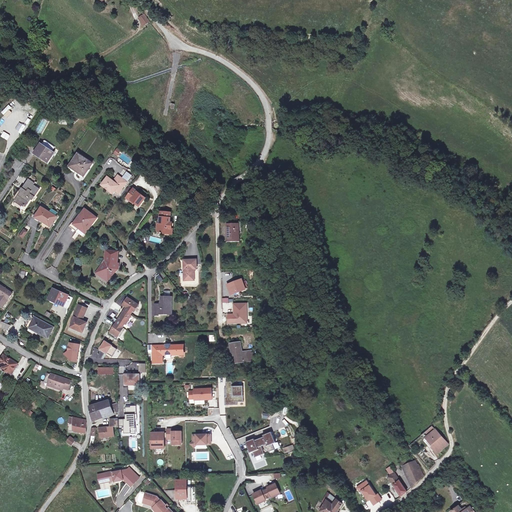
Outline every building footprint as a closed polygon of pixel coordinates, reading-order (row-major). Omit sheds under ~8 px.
[(13,111),(8,106),(1,112),(7,118),(13,111)] [(26,121),(31,114),(24,110),(20,117),(26,121)] [(6,136),(11,130),(5,126),(1,132),(6,136)] [(44,141),(42,144),(52,151),(55,148),(54,147),(52,145),(45,141),(44,141)] [(41,144),(35,153),(48,162),(54,153),(52,151),(42,144),(41,144)] [(79,154),(71,165),(80,172),(79,173),(84,176),(93,163),(79,154)] [(108,177),(102,185),(113,194),(115,191),(119,193),(127,182),(121,177),(116,183),(114,181),(108,177)] [(22,193),(16,200),(26,207),(31,199),(32,200),(35,197),(35,196),(40,189),(34,185),(35,183),(30,180),(24,189),(22,188),(20,191),(22,193)] [(134,189),(128,197),(135,203),(136,203),(140,206),(146,198),(134,189)] [(42,207),(35,217),(50,227),(57,217),(56,216),(50,212),(42,207)] [(81,215),(74,224),(86,233),(97,218),(85,209),(81,215)] [(158,224),(157,231),(161,234),(169,234),(170,229),(172,229),(173,223),(170,223),(171,213),(161,212),(160,224),(159,224),(158,224)] [(74,224),(81,215),(79,214),(69,226),(83,237),(86,233),(74,224)] [(228,224),(227,224),(227,242),(240,242),(239,223),(228,224)] [(106,266),(100,275),(107,280),(110,276),(111,277),(115,272),(113,271),(115,269),(118,270),(119,264),(117,264),(118,252),(107,251),(106,261),(103,264),(106,266)] [(197,260),(183,260),(184,281),(190,281),(190,278),(195,278),(194,269),(196,269),(196,265),(197,265),(197,260)] [(103,264),(97,273),(100,275),(106,266),(103,264)] [(242,280),(229,285),(232,293),(245,288),(242,280)] [(0,296),(0,305),(3,308),(12,293),(2,286),(0,288),(0,294),(1,295),(0,296)] [(54,289),(49,299),(64,306),(68,308),(72,299),(68,297),(68,296),(54,289)] [(161,305),(152,305),(152,315),(158,315),(158,314),(170,314),(170,306),(172,306),(172,297),(170,297),(164,297),(161,297),(161,305)] [(129,298),(124,306),(128,308),(133,312),(138,304),(129,298)] [(247,304),(234,304),(234,323),(247,323),(247,304)] [(74,322),(71,327),(83,332),(87,323),(82,321),(86,312),(78,309),(72,321),(74,322)] [(117,323),(112,332),(118,336),(123,328),(123,327),(125,324),(126,325),(132,315),(131,315),(126,311),(125,311),(119,320),(121,321),(119,325),(117,323)] [(35,318),(29,328),(48,338),(53,328),(44,323),(35,318)] [(10,325),(2,321),(0,324),(0,326),(7,330),(10,325)] [(241,342),(230,344),(233,364),(253,361),(252,354),(243,355),(242,352),(241,342)] [(80,345),(70,343),(69,353),(68,357),(72,361),(77,361),(80,345)] [(166,346),(153,346),(153,362),(163,362),(162,355),(184,355),(184,345),(171,346),(171,344),(166,344),(166,346)] [(3,356),(0,361),(0,366),(3,368),(7,371),(6,372),(11,375),(17,364),(3,356)] [(98,375),(114,374),(114,366),(97,367),(98,375)] [(51,375),(48,384),(55,386),(54,388),(62,390),(63,388),(68,390),(71,381),(51,375)] [(125,375),(125,385),(140,385),(140,379),(136,379),(136,375),(125,375)] [(233,381),(226,382),(226,394),(228,394),(229,397),(226,397),(225,397),(225,402),(229,402),(229,405),(237,405),(237,402),(243,402),(243,388),(239,388),(239,387),(233,387),(233,381)] [(212,389),(194,390),(194,392),(190,392),(190,399),(195,398),(206,398),(206,399),(212,399),(212,389)] [(98,404),(89,407),(93,421),(119,411),(118,404),(111,405),(110,401),(101,403),(101,402),(98,403),(98,404)] [(126,420),(119,420),(119,427),(124,427),(124,434),(131,434),(131,429),(136,429),(136,415),(137,415),(137,406),(131,406),(131,408),(126,408),(126,420)] [(70,418),(69,423),(73,424),(73,431),(86,434),(86,421),(70,418)] [(106,428),(100,428),(101,438),(114,436),(114,427),(119,427),(119,420),(119,419),(111,420),(111,427),(107,427),(107,429),(106,429),(106,428)] [(432,426),(425,432),(428,435),(435,429),(432,426)] [(176,430),(168,430),(168,433),(167,438),(167,439),(173,439),(173,444),(180,444),(182,442),(182,432),(179,432),(176,432),(176,430)] [(436,430),(424,440),(437,455),(449,445),(436,430)] [(264,437),(260,439),(262,446),(263,446),(266,453),(275,449),(273,444),(276,443),(272,432),(263,435),(264,437)] [(164,433),(151,433),(152,448),(164,448),(164,438),(164,433)] [(193,435),(193,442),(197,441),(197,445),(208,445),(208,441),(211,441),(211,435),(205,435),(202,435),(193,435)] [(255,439),(246,442),(250,453),(253,452),(255,457),(265,454),(262,446),(260,439),(255,440),(255,439)] [(209,460),(209,452),(192,452),(192,461),(209,460)] [(411,457),(401,461),(404,466),(403,467),(406,474),(413,486),(424,476),(419,467),(415,461),(413,462),(411,457)] [(113,472),(102,474),(104,483),(115,480),(115,482),(117,481),(117,480),(120,479),(121,480),(123,480),(124,479),(131,486),(137,481),(133,478),(136,475),(130,468),(127,471),(125,470),(113,473),(113,472)] [(395,473),(389,477),(394,485),(401,497),(407,492),(400,481),(395,473)] [(187,481),(178,481),(178,499),(187,499),(187,487),(187,481)] [(123,497),(130,487),(126,484),(119,494),(123,497)] [(262,491),(254,494),(258,504),(266,501),(265,499),(272,496),(273,498),(281,494),(276,484),(268,488),(269,489),(262,492),(262,491)] [(195,487),(187,487),(187,499),(187,502),(196,502),(195,487)] [(325,503),(320,511),(321,511),(337,511),(343,504),(328,492),(322,502),(325,503)] [(146,493),(144,501),(148,502),(148,504),(152,506),(153,505),(155,507),(154,508),(153,508),(156,511),(164,511),(167,509),(165,507),(166,506),(162,501),(161,501),(157,497),(146,493)] [(459,506),(451,511),(474,511),(470,506),(465,500),(458,505),(459,506)]
